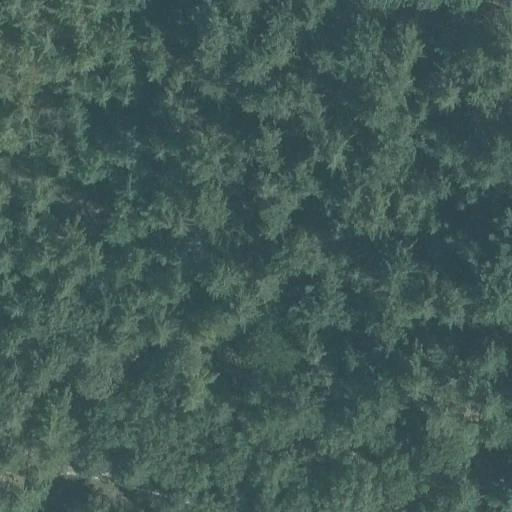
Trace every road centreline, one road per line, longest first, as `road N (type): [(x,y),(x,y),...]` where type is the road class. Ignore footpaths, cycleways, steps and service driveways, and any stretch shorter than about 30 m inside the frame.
road 1 (track): [(51,459),(194,306),(506,0)]
road 2 (track): [(511,340),(207,293)]
road 3 (track): [(201,0),(194,306)]
road 4 (track): [(51,459),(82,488),(170,511)]
